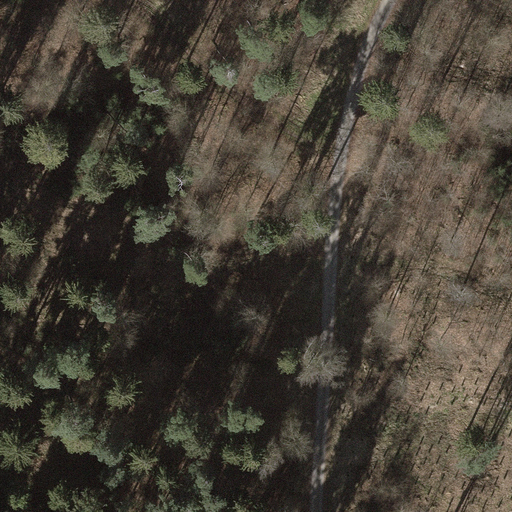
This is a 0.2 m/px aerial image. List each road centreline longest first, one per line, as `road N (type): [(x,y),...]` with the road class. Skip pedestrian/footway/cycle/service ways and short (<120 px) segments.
road 1 (track): [(390,0),(367,47),(340,153),(318,511)]
road 2 (track): [(135,0),(260,116),(340,153)]
